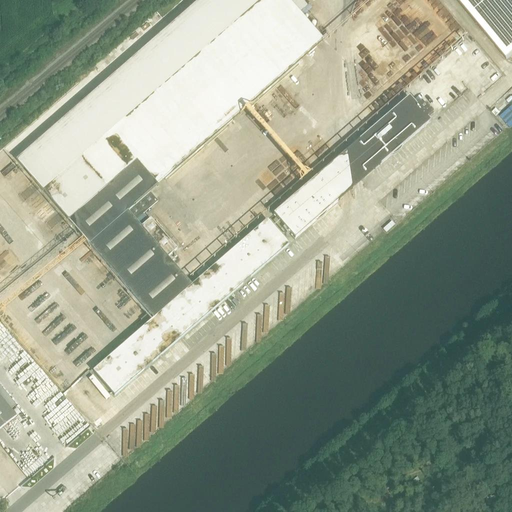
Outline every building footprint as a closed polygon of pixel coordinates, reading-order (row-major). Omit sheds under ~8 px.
[(115,397),(289,245),(267,220),(192,285),(168,258),(177,249),(151,219),(141,227),(136,221),(158,202),(151,193),(159,186),(324,42),(287,0),(200,0),(16,161),(34,182),(131,294),(149,313),(141,320),(142,321),(137,325),(141,330),(93,372),(115,397)] [(511,0),(456,0),(507,60),(511,56),(511,0)] [(372,42),(380,53),(391,45),(383,34),(372,42)] [(467,43),(460,49),(468,57),(474,51),(467,43)] [(444,55),(453,50),(450,45),(441,50),(444,55)] [(386,68),(379,77),(388,85),(395,76),(386,68)] [(457,89),(451,98),(459,104),(465,95),(457,89)] [(316,177),(273,215),(276,218),(290,234),(295,239),(338,202),(352,189),(366,177),(375,169),(388,158),(402,146),(414,135),(429,122),(427,118),(431,115),(432,113),(425,105),(422,101),(419,103),(416,106),(408,97),(386,116),(383,119),(366,133),(346,151),(316,177)] [(511,106),(500,117),(509,128),(511,125),(511,106)] [(39,214),(47,206),(41,200),(45,196),(40,191),(28,203),(39,214)] [(308,299),(310,270),(306,269),(269,302),(278,313),(283,313),(287,317),(308,299)] [(95,332),(100,337),(110,329),(105,323),(95,332)] [(119,328),(111,334),(115,340),(123,333),(119,328)] [(3,368),(0,371),(0,373),(8,381),(12,377),(3,368)] [(0,430),(16,418),(10,410),(16,405),(0,385),(0,430)]
